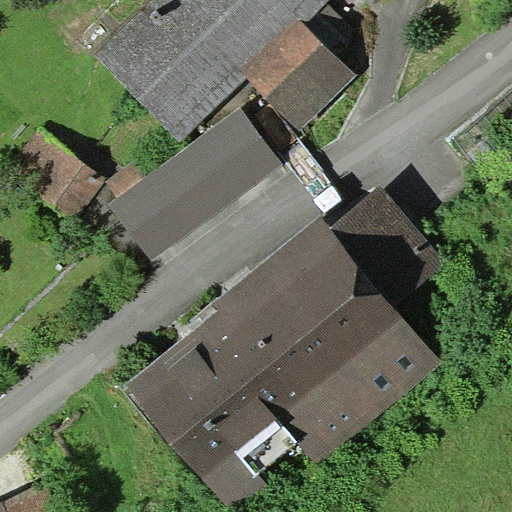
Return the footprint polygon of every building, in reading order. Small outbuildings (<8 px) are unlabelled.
[(294,18),(312,0),(158,0),(101,56),(174,132),(238,70),(288,123),(344,70),(294,18)] [(68,219),(97,180),(39,135),(9,174),(68,219)] [(151,255),(181,232),(133,169),(108,185),(119,201),(109,208),(151,255)] [(387,305),(434,268),(389,212),(343,250),(325,228),(129,386),(228,507),(258,483),(235,456),(279,420),(307,455),(426,358),(398,324),(401,322),(387,305)] [(47,511),(44,503),(26,511),(0,511),(47,511)]
